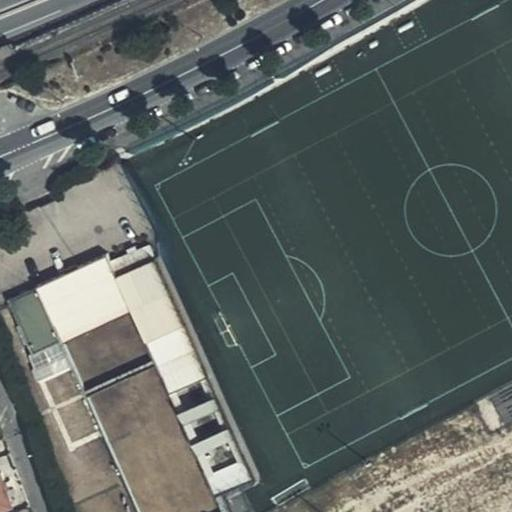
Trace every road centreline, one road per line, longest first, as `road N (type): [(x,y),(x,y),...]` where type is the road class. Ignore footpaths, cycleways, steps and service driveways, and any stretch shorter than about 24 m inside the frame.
road 1 (tertiary): [(329,0),(103,114),(0,156)]
road 2 (unknown): [(0,381),(48,511)]
